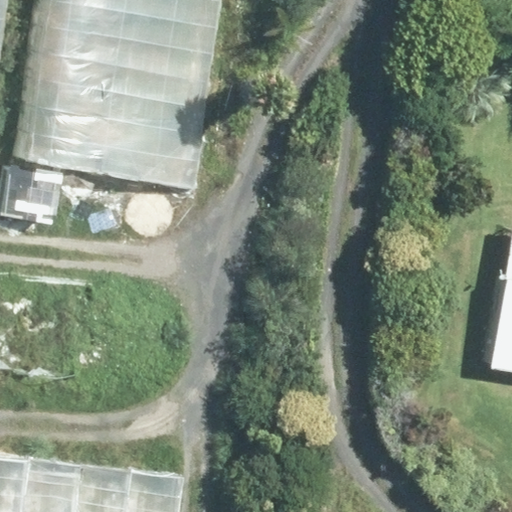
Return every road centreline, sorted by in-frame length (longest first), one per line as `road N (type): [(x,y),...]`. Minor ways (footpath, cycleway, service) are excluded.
road 1 (unclassified): [(383,511),(511,252)]
road 2 (unknown): [(511,136),(284,9)]
